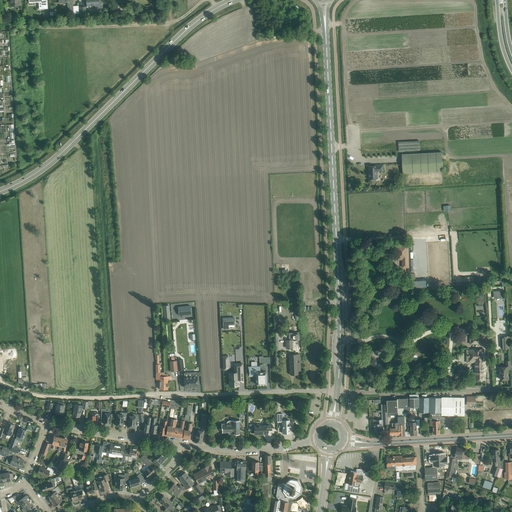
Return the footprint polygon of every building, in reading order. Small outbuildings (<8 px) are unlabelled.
[(28,0),(29,3),(29,2),(42,1),(42,8),(44,8),(47,8),(47,9),(48,9),(47,0),(28,0)] [(79,14),(78,11),(78,6),(73,6),(72,0),(58,0),(59,3),(67,3),(68,12),(73,12),(73,14),(79,14)] [(102,0),(98,0),(86,0),(87,3),(87,6),(95,5),(95,8),(102,8),(102,0)] [(419,141),(403,142),(398,142),(399,152),(420,150),(419,141)] [(442,152),(407,154),(402,154),(403,173),(443,171),(442,152)] [(383,171),(383,165),(376,165),(376,166),(368,166),(368,173),(368,179),(376,179),(376,175),(377,175),(377,172),(383,171)] [(419,204),(420,228),(489,224),(488,200),(419,204)] [(408,246),(397,246),(397,257),(405,257),(405,265),(408,265),(408,246)] [(412,280),(412,288),(424,287),(424,280),(412,280)] [(190,306),(178,307),(179,315),(191,314),(190,306)] [(234,318),(223,318),(223,329),(228,329),(228,325),(235,325),(234,318)] [(299,341),(299,334),(292,334),(292,336),(289,336),(289,341),(285,341),(286,350),(292,349),(292,341),(299,341)] [(468,350),(469,356),(469,362),(475,362),(475,380),(485,380),(485,369),(486,369),(486,367),(485,367),(484,349),(468,350)] [(290,355),(290,370),(290,375),(294,374),(294,371),(300,371),(300,362),(297,362),(297,359),(299,359),(299,354),(294,355),(290,355)] [(500,372),(500,375),(500,380),(508,379),(508,370),(511,369),(510,361),(506,361),(507,367),(500,367),(500,372)] [(238,372),(229,372),(229,386),(239,385),(238,380),(240,380),(240,381),(243,381),(242,363),(237,364),(238,372)] [(261,385),(261,384),(262,384),(262,385),(263,385),(263,384),(266,384),(266,372),(260,372),(260,366),(248,367),(249,376),(256,376),(256,380),(256,381),(256,385),(260,384),(260,385),(261,385)] [(192,372),(184,373),(184,377),(185,388),(190,387),(193,387),(193,386),(198,386),(197,376),(196,372),(192,372)] [(160,376),(159,376),(159,379),(160,384),(160,389),(167,389),(167,379),(170,379),(170,376),(164,376),(160,376)] [(475,397),(467,396),(467,405),(471,405),(471,403),(475,403),(475,397)] [(441,398),(419,397),(419,398),(419,405),(418,413),(441,412),(441,398)] [(464,397),(441,398),(442,415),(464,416),(464,397)] [(410,405),(410,398),(397,399),(397,400),(398,413),(403,413),(406,412),(410,412),(410,405)] [(176,401),(170,400),(170,402),(169,407),(168,413),(170,405),(176,406),(176,400),(176,401)] [(398,413),(397,400),(387,400),(388,411),(388,413),(390,412),(391,415),(395,415),(395,414),(398,414),(398,413)] [(55,405),(55,409),(56,409),(55,412),(62,413),(63,410),(64,410),(65,406),(64,405),(64,403),(62,403),(61,402),(58,402),(57,406),(55,405)] [(73,415),(80,416),(82,405),(75,404),(74,407),(73,415)] [(382,420),(373,420),(374,424),(375,431),(381,431),(381,428),(383,428),(383,424),(388,424),(388,419),(388,417),(388,413),(388,411),(387,404),(382,404),(382,412),(382,420)] [(106,409),(101,408),(101,417),(104,417),(104,424),(106,424),(106,425),(109,425),(109,424),(110,424),(111,418),(112,418),(112,414),(111,414),(111,413),(108,413),(108,411),(105,410),(106,409)] [(120,426),(122,426),(123,420),(126,420),(127,413),(121,412),(120,415),(117,414),(117,418),(116,418),(116,421),(116,425),(117,425),(116,426),(120,427),(120,426)] [(132,427),(134,427),(135,421),(139,422),(138,414),(133,414),(133,416),(129,416),(128,416),(128,420),(129,420),(128,427),(129,427),(129,428),(132,428),(132,427)] [(282,422),(283,433),(289,433),(290,433),(290,432),(290,429),(293,429),(294,428),(294,423),(293,422),(289,422),(289,420),(282,420),(282,414),(277,414),(277,422),(282,422)] [(182,417),(181,420),(180,427),(180,428),(178,427),(176,436),(177,437),(180,438),(180,437),(182,437),(185,419),(185,415),(185,417),(182,417)] [(202,415),(200,429),(207,430),(209,416),(202,415)] [(174,419),(174,416),(174,417),(171,417),(169,425),(170,425),(170,426),(167,426),(166,435),(169,436),(169,435),(171,435),(174,419)] [(443,424),(443,417),(430,417),(430,425),(433,425),(433,433),(440,433),(439,425),(443,424)] [(226,424),(220,424),(220,428),(222,428),(222,433),(231,433),(231,434),(234,434),(239,434),(240,421),(229,421),(228,421),(227,421),(227,422),(226,423),(226,424)] [(5,429),(2,427),(0,431),(0,436),(5,439),(7,433),(11,435),(13,431),(12,431),(15,425),(7,422),(5,429)] [(184,429),(183,433),(182,438),(189,439),(192,423),(188,422),(186,430),(184,429)] [(399,435),(398,422),(395,422),(396,427),(390,428),(390,430),(390,435),(399,435)] [(271,430),(271,424),(265,424),(265,425),(255,426),(255,423),(254,423),(254,424),(251,424),(250,424),(250,430),(254,429),(254,434),(266,434),(266,430),(271,430)] [(19,428),(16,438),(18,439),(19,436),(23,438),(26,430),(19,428)] [(197,430),(194,442),(201,443),(204,431),(197,430)] [(58,449),(61,437),(57,437),(56,438),(53,437),(51,448),(58,449)] [(64,438),(61,437),(58,449),(65,450),(67,440),(64,439),(64,438)] [(86,456),(88,442),(82,441),(82,443),(80,443),(79,449),(76,449),(76,452),(78,453),(81,454),(79,458),(80,458),(78,462),(81,463),(83,460),(84,460),(86,456)] [(46,442),(42,454),(46,455),(50,444),(46,442)] [(110,448),(107,448),(106,455),(115,457),(117,445),(110,443),(110,448)] [(92,444),(92,449),(91,453),(93,454),(93,457),(97,458),(96,463),(102,464),(103,460),(100,459),(101,456),(103,457),(103,452),(105,452),(106,446),(103,446),(97,445),(92,444)] [(0,450),(8,454),(10,450),(0,445),(0,450)] [(124,446),(117,445),(115,457),(122,458),(125,458),(126,451),(124,450),(124,446)] [(129,451),(126,451),(125,458),(125,459),(131,460),(132,457),(136,457),(137,448),(130,447),(129,451)] [(455,453),(455,457),(458,457),(458,458),(469,459),(469,455),(464,454),(464,448),(457,448),(456,452),(456,454),(455,453)] [(492,456),(491,456),(491,459),(491,461),(495,461),(496,466),(495,466),(492,474),(500,478),(503,469),(501,468),(502,465),(503,460),(500,461),(499,450),(492,450),(492,456)] [(159,452),(156,455),(157,456),(152,461),(157,466),(160,464),(161,465),(163,462),(169,457),(164,452),(161,455),(159,452)] [(24,460),(9,454),(5,463),(12,466),(12,464),(20,468),(21,466),(23,466),(24,463),(23,462),(24,460)] [(151,462),(143,455),(140,458),(148,465),(151,462)] [(431,457),(431,462),(435,462),(435,465),(435,467),(425,468),(425,480),(428,480),(438,479),(437,469),(444,468),(444,463),(447,463),(447,458),(444,458),(444,455),(434,455),(434,457),(431,457)] [(395,457),(386,458),(387,471),(396,470),(416,469),(415,465),(417,465),(416,457),(402,457),(402,456),(395,456),(395,457)] [(447,474),(447,476),(452,477),(455,477),(456,470),(454,469),(455,462),(457,462),(458,458),(458,457),(455,457),(451,456),(450,458),(447,474)] [(66,460),(62,459),(56,470),(63,474),(66,466),(69,461),(66,460)] [(236,469),(236,474),(235,480),(241,480),(241,481),(242,482),(244,482),(245,481),(246,461),(237,461),(237,469),(236,469)] [(220,462),(220,467),(220,472),(227,473),(227,476),(233,476),(233,468),(230,468),(231,462),(220,462)] [(252,462),(252,467),(251,471),(255,471),(254,476),(262,477),(262,463),(258,463),(258,462),(252,462)] [(194,476),(196,480),(198,484),(214,475),(209,465),(201,469),(203,471),(194,476)] [(144,472),(148,476),(149,478),(153,474),(153,473),(155,471),(150,466),(144,472)] [(37,473),(42,475),(47,477),(49,473),(52,475),(54,470),(49,467),(48,467),(46,470),(40,467),(37,473)] [(270,470),(264,470),(265,473),(262,473),(263,483),(267,482),(267,476),(270,476),(270,470)] [(348,491),(352,492),(360,493),(361,484),(359,483),(359,482),(362,483),(362,482),(365,483),(365,478),(368,478),(368,475),(363,474),(363,471),(357,470),(356,472),(350,471),(349,475),(348,475),(347,478),(349,479),(348,483),(349,484),(348,491)] [(9,472),(3,473),(5,482),(14,480),(13,473),(9,474),(9,472)] [(183,486),(182,487),(185,489),(194,483),(185,472),(179,477),(179,478),(179,479),(179,480),(180,479),(185,485),(183,486)] [(124,483),(128,483),(128,473),(124,473),(124,475),(122,474),(122,476),(119,476),(118,478),(116,478),(115,487),(123,487),(123,483),(124,483)] [(138,477),(131,480),(133,487),(134,487),(134,488),(138,487),(137,486),(141,485),(140,482),(141,482),(145,478),(140,473),(138,475),(138,477)] [(97,481),(95,482),(97,485),(99,485),(99,486),(101,491),(108,489),(106,481),(109,480),(108,475),(107,474),(101,476),(96,478),(97,481)] [(98,488),(97,487),(95,482),(94,477),(92,477),(94,482),(92,482),(93,484),(85,486),(87,491),(88,495),(96,493),(95,489),(98,488)] [(56,485),(54,478),(52,479),(47,480),(48,483),(41,485),(43,491),(48,490),(53,488),(56,485)] [(274,489),(274,493),(276,493),(276,496),(279,500),(278,501),(275,511),(286,511),(287,511),(291,511),(297,511),(300,511),(303,501),(293,500),(293,499),(294,499),(301,494),(302,487),(297,480),(294,480),(290,479),(286,482),(284,484),(278,483),(277,489),(274,489)] [(485,480),(483,487),(490,489),(493,482),(485,480)] [(269,490),(269,482),(267,482),(263,483),(262,483),(262,484),(261,511),(266,511),(266,510),(267,510),(268,507),(266,507),(266,505),(267,505),(268,490),(269,490)] [(385,482),(385,488),(398,490),(397,496),(403,497),(404,490),(402,490),(403,485),(385,482)] [(440,482),(427,483),(428,492),(441,491),(440,482)] [(75,489),(78,500),(84,498),(82,491),(85,490),(82,483),(79,484),(80,488),(75,489)] [(182,495),(186,490),(185,489),(182,487),(180,485),(178,487),(174,483),(168,489),(176,495),(179,492),(182,495)] [(198,484),(194,487),(199,494),(201,493),(202,492),(203,491),(198,484)] [(60,491),(57,486),(51,491),(53,493),(47,497),(51,502),(59,496),(57,493),(60,491)] [(71,495),(73,501),(78,500),(75,489),(72,490),(71,487),(66,489),(66,490),(68,495),(71,495)] [(306,492),(309,497),(314,494),(311,489),(306,492)] [(20,503),(22,506),(30,500),(26,495),(22,498),(20,496),(15,500),(18,505),(20,503)] [(165,511),(171,511),(172,511),(174,508),(172,507),(174,504),(163,495),(160,500),(165,504),(164,505),(167,507),(164,511),(165,511)] [(62,500),(59,496),(51,502),(54,507),(60,502),(61,505),(67,501),(65,498),(62,500)] [(381,509),(383,497),(377,496),(374,511),(378,511),(379,508),(381,509)] [(173,500),(184,508),(187,506),(174,497),(173,500)] [(342,505),(341,511),(354,511),(356,507),(355,507),(356,499),(349,498),(347,506),(342,505)] [(241,507),(240,511),(254,511),(255,506),(258,506),(258,499),(250,499),(250,503),(243,503),(243,507),(241,507)] [(33,504),(30,500),(22,506),(24,508),(21,509),(23,511),(27,511),(30,510),(29,508),(33,504)] [(417,511),(418,504),(410,503),(409,507),(403,506),(402,507),(400,506),(399,511),(417,511)]
